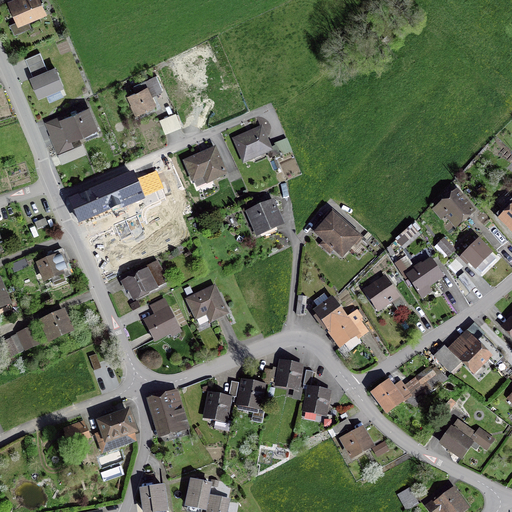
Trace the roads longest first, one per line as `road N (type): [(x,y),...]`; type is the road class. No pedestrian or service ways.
road 1 (residential): [(352,387),(317,342),(295,336),(178,381),(141,386)]
road 2 (residential): [(504,504),(482,483),(403,441),(352,387)]
road 3 (residential): [(511,279),(352,387)]
road 4 (residential): [(141,386),(73,233)]
road 5 (residential): [(141,386),(0,442)]
road 6 (residential): [(122,511),(145,438),(141,386)]
road 7 (residential): [(51,183),(8,71)]
